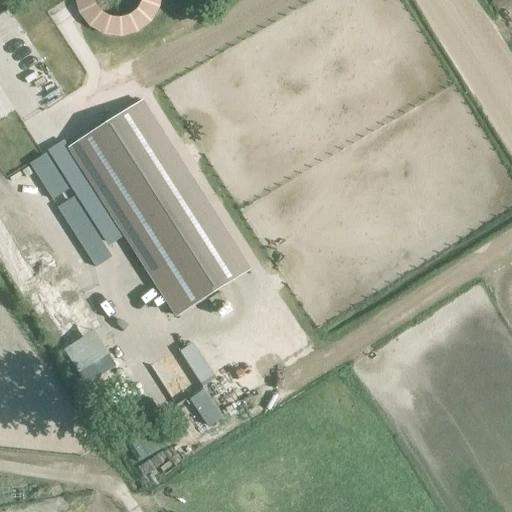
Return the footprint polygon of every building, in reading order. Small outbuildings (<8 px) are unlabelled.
[(65,0),(62,7),(133,40),(152,0),(65,0)] [(18,71),(26,67),(33,81),(46,74),(30,41),(9,52),(18,71)] [(43,157),(0,88),(0,170),(6,180),(43,157)] [(160,94),(87,139),(193,311),(265,266),(160,94)] [(12,236),(24,267),(52,255),(40,225),(12,236)] [(47,283),(48,284),(34,293),(68,347),(81,338),(90,352),(106,342),(63,273),(47,283)] [(141,425),(123,439),(137,457),(155,443),(141,425)]
